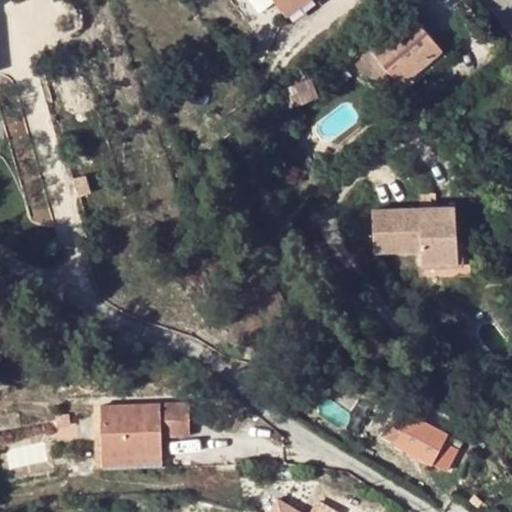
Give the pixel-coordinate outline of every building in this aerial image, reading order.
[(274,0),(287,17),(308,0),(274,0)] [(424,12),(416,18),(429,34),(437,28),(424,12)] [(442,49),(429,34),(416,18),(413,15),(371,49),(400,83),(442,49)] [(312,77),(281,91),(289,111),(320,98),(312,77)] [(456,207),(375,209),(376,253),(421,252),(422,264),(457,263),(456,241),(456,207)] [(106,234),(92,239),(97,253),(111,248),(106,234)] [(101,458),(160,454),(160,437),(188,436),(187,400),(99,403),(101,458)] [(446,433),(411,414),(409,417),(398,410),(385,433),(396,439),(395,443),(430,462),(444,470),(457,447),(442,440),(446,433)] [(66,414),(53,415),(54,426),(67,425),(66,414)] [(160,454),(101,458),(101,470),(161,467),(160,454)] [(306,511),(300,508),(297,511),(289,507),(291,503),(279,496),(270,511),(306,511)] [(291,503),(289,507),(297,511),(300,508),(291,503)]
